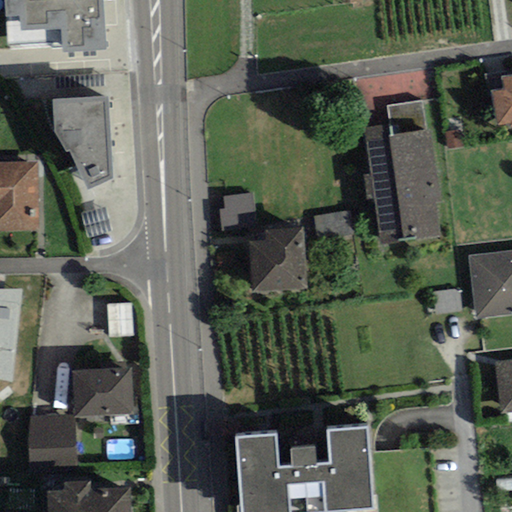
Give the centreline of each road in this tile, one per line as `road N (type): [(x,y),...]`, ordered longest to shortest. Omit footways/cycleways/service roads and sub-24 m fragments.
road 1 (residential): [(511,41),(193,80),(220,511)]
road 2 (tertiary): [(167,283),(154,0)]
road 3 (tertiary): [(179,511),(167,283)]
road 4 (residential): [(167,283),(0,281)]
